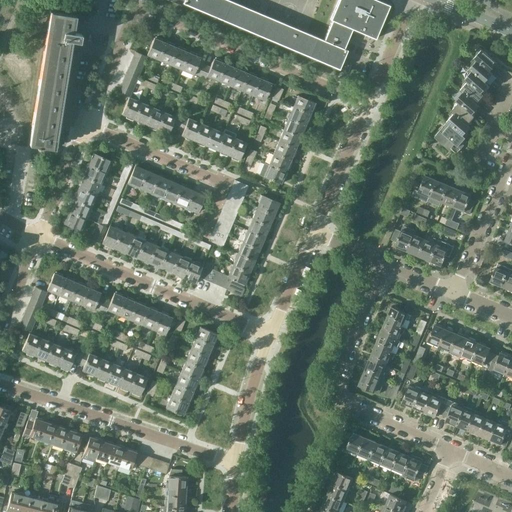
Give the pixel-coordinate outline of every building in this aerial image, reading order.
[(332,20),(324,39),(231,0),(168,0),(181,6),(183,3),(339,69),(347,49),(344,48),(348,38),(352,40),(354,34),(350,32),(352,28),(375,38),(389,4),(379,0),(338,0),(330,19),(332,20)] [(80,41),(81,33),(82,29),(72,27),(74,15),(51,12),(30,145),(52,148),(68,49),(73,49),(80,51),(82,42),(80,41)] [(159,60),(166,43),(154,38),(147,55),(159,60)] [(159,60),(171,65),(178,47),(166,43),(159,60)] [(171,65),(182,70),(190,52),(178,47),(171,65)] [(474,56),(477,59),(490,70),(497,62),(481,48),(474,56)] [(133,57),(145,62),(147,57),(135,52),(133,57)] [(200,76),(205,64),(199,62),(201,57),(190,52),(182,70),(194,75),(195,74),(200,76)] [(131,63),(142,68),(145,62),(133,57),(131,63)] [(207,76),(218,81),(226,64),(214,59),(210,67),(205,64),(200,76),(206,78),(207,76)] [(473,70),(486,81),(493,73),(490,70),(477,59),(470,67),(473,70)] [(128,68),(140,73),(142,68),(131,63),(128,68)] [(218,81),(230,86),(237,69),(226,64),(218,81)] [(126,74),(138,79),(140,73),(128,68),(126,74)] [(230,86),(242,91),(249,74),(237,69),(230,86)] [(465,78),(468,80),(481,92),(488,84),(486,81),(473,70),(465,78)] [(143,77),(150,80),(152,74),(145,71),(143,77)] [(123,80),(135,85),(138,79),(126,74),(123,80)] [(152,74),(150,80),(157,83),(159,77),(152,74)] [(242,91),(253,96),(261,79),(249,74),(242,91)] [(139,84),(146,87),(149,82),(141,79),(139,84)] [(261,79),(253,96),(265,101),(272,84),(261,79)] [(121,86),(133,91),(135,85),(123,80),(121,86)] [(461,89),(463,91),(477,103),(484,95),(481,92),(468,80),(461,89)] [(165,86),(172,90),(175,84),(167,81),(165,86)] [(149,82),(146,87),(154,91),(156,85),(149,82)] [(175,84),(172,90),(180,93),(182,87),(175,84)] [(133,91),(121,86),(119,91),(131,96),(133,91)] [(171,91),(163,88),(161,94),(169,97),(171,91)] [(284,90),(278,88),(273,99),(279,101),(284,90)] [(169,97),(177,100),(179,95),(171,91),(169,97)] [(456,100),(459,102),(472,114),(479,105),(477,103),(463,91),(456,100)] [(298,95),(293,107),(310,114),(315,102),(298,95)] [(189,101),(196,104),(198,99),(191,96),(189,101)] [(122,114),(133,119),(141,102),(129,97),(122,114)] [(221,106),(223,100),(216,97),(214,103),(221,106)] [(230,103),(223,100),(221,106),(228,109),(230,103)] [(133,119),(145,124),(152,107),(141,102),(133,119)] [(451,110),(454,113),(468,125),(475,117),(472,114),(459,102),(451,110)] [(270,103),(267,110),(273,113),(276,106),(270,103)] [(217,114),(220,108),(213,105),(210,111),(217,114)] [(145,124),(156,129),(164,112),(152,107),(145,124)] [(244,116),(246,110),(239,107),(237,113),(244,116)] [(288,119),(305,126),(310,114),(293,107),(288,119)] [(227,111),(220,108),(217,114),(225,117),(227,111)] [(253,113),(246,110),(244,116),(251,119),(253,113)] [(273,113),(267,110),(264,117),(270,120),(273,113)] [(177,129),(183,116),(176,114),(175,117),(164,112),(156,129),(168,134),(172,127),(177,129)] [(447,121),(450,124),(463,136),(470,127),(468,125),(454,113),(447,121)] [(234,120),(241,123),(243,118),(236,115),(234,120)] [(181,135),(193,140),(200,123),(189,118),(188,119),(183,116),(177,129),(183,131),(181,135)] [(243,118),(241,123),(248,126),(250,121),(243,118)] [(283,130),(300,138),(305,126),(288,119),(283,130)] [(193,140),(205,145),(212,128),(200,123),(193,140)] [(463,136),(450,124),(442,132),(458,146),(466,138),(463,136)] [(260,126),(258,133),(263,135),(266,128),(260,126)] [(205,145),(216,150),(223,133),(212,128),(205,145)] [(278,142),(296,149),(300,138),(283,130),(278,142)] [(216,150),(227,155),(235,138),(223,133),(216,150)] [(263,135),(258,133),(255,140),(260,142),(263,135)] [(235,138),(227,155),(239,160),(247,143),(235,138)] [(274,153),(291,161),(296,149),(278,142),(274,153)] [(250,149),(248,156),(253,159),(256,152),(250,149)] [(269,165),(286,172),(291,161),(274,153),(269,165)] [(93,154),(88,165),(106,173),(111,161),(93,154)] [(253,159),(248,156),(245,163),(250,166),(253,159)] [(120,179),(125,181),(126,181),(133,164),(126,162),(119,178),(120,179)] [(281,184),(286,172),(269,165),(264,163),(259,175),(264,177),(264,176),(281,184)] [(84,177),(101,184),(106,173),(88,165),(84,177)] [(140,188),(148,171),(135,165),(128,183),(140,188)] [(140,188),(151,193),(159,175),(148,171),(140,188)] [(151,193),(163,198),(171,180),(159,175),(151,193)] [(413,192),(412,196),(424,201),(427,202),(428,201),(437,180),(425,175),(418,191),(417,190),(415,189),(413,192)] [(79,188),(96,196),(101,184),(84,177),(79,188)] [(115,190),(120,192),(125,181),(120,179),(115,190)] [(163,198),(175,202),(182,185),(171,180),(163,198)] [(235,180),(232,186),(246,192),(249,186),(235,180)] [(437,180),(428,201),(429,202),(439,206),(440,206),(442,202),(449,185),(437,180)] [(175,202),(186,207),(194,190),(182,185),(175,202)] [(449,185),(442,202),(453,206),(460,190),(449,185)] [(229,192),(244,198),(246,192),(232,186),(229,192)] [(74,200),(91,207),(96,196),(79,188),(74,200)] [(110,202),(115,204),(120,192),(115,190),(110,202)] [(205,195),(194,190),(186,207),(198,212),(205,195)] [(453,206),(447,219),(452,220),(457,208),(465,212),(470,214),(475,201),(470,199),(470,198),(471,195),(460,190),(453,206)] [(227,198),(241,204),(244,198),(229,192),(227,198)] [(262,195),(257,207),(274,214),(279,203),(262,195)] [(132,208),(134,203),(121,198),(119,203),(132,208)] [(224,204),(238,210),(241,204),(227,198),(224,204)] [(69,211),(87,218),(91,207),(74,200),(69,211)] [(105,214),(110,216),(115,204),(110,202),(105,214)] [(132,208),(143,213),(145,208),(134,203),(132,208)] [(222,210),(236,216),(238,210),(224,204),(222,210)] [(128,216),(130,211),(118,206),(116,210),(128,216)] [(252,218),(270,226),(274,214),(257,207),(252,218)] [(143,213),(155,218),(157,213),(145,208),(143,213)] [(233,223),(236,217),(236,216),(222,210),(219,217),(233,223)] [(87,218),(69,211),(64,223),(82,230),(87,218)] [(128,216),(139,220),(141,216),(130,211),(128,216)] [(97,223),(100,224),(106,227),(110,216),(105,214),(101,213),(97,223)] [(155,218),(166,223),(168,218),(157,213),(155,218)] [(139,220),(151,225),(153,221),(141,216),(139,220)] [(231,228),(233,224),(233,223),(219,217),(217,222),(231,228)] [(166,223),(178,228),(180,223),(168,218),(166,223)] [(247,230),(265,237),(270,226),(252,218),(247,230)] [(447,219),(445,224),(457,229),(459,224),(452,220),(447,219)] [(151,225),(162,230),(164,225),(153,221),(151,225)] [(214,228),(228,234),(231,228),(217,222),(214,228)] [(180,223),(178,228),(193,234),(195,230),(180,223)] [(106,227),(100,224),(93,239),(99,242),(106,227)] [(114,248),(122,231),(109,225),(102,243),(114,248)] [(162,230),(174,235),(176,230),(164,225),(162,230)] [(396,229),(391,239),(397,242),(395,246),(407,251),(413,235),(415,231),(403,226),(402,229),(401,231),(396,229)] [(444,226),(442,232),(454,237),(456,231),(444,226)] [(212,234),(226,240),(228,234),(214,228),(212,234)] [(174,235),(185,240),(188,235),(176,230),(174,235)] [(242,241),(260,249),(265,237),(247,230),(242,241)] [(114,248),(126,253),(133,235),(122,231),(114,248)] [(223,247),(226,240),(212,234),(209,241),(223,247)] [(126,253),(137,258),(145,240),(133,235),(126,253)] [(185,240),(197,245),(199,240),(188,235),(185,240)] [(413,235),(407,251),(418,256),(425,240),(413,235)] [(425,240),(418,256),(430,261),(438,242),(439,240),(434,238),(433,240),(426,237),(425,240)] [(137,258),(149,263),(156,245),(145,240),(137,258)] [(199,240),(197,245),(208,250),(211,245),(199,240)] [(438,242),(430,261),(441,266),(446,255),(449,257),(452,250),(449,249),(450,245),(439,240),(438,242)] [(237,253),(255,260),(260,249),(242,241),(237,253)] [(149,263),(160,268),(168,250),(156,245),(149,263)] [(160,268),(172,273),(179,255),(168,250),(160,268)] [(233,264),(250,272),(255,260),(237,253),(233,264)] [(172,273),(183,278),(191,260),(179,255),(172,273)] [(191,260),(183,278),(195,282),(202,265),(191,260)] [(245,284),(250,272),(233,264),(228,276),(227,276),(232,278),(227,289),(233,292),(234,294),(239,296),(242,296),(244,289),(243,287),(245,283),(245,284)] [(503,286),(510,269),(498,264),(496,267),(491,281),(503,286)] [(200,278),(206,280),(210,271),(204,268),(200,278)] [(216,271),(211,269),(210,271),(206,280),(211,282),(216,271)] [(511,290),(511,269),(510,269),(503,286),(511,290)] [(211,282),(216,285),(221,273),(216,271),(211,282)] [(59,295),(66,278),(54,273),(47,290),(59,295)] [(216,285),(222,287),(227,276),(221,273),(216,285)] [(228,276),(227,276),(222,287),(227,289),(232,278),(227,276),(228,276)] [(59,295),(70,300),(78,282),(66,278),(59,295)] [(70,300),(82,305),(89,287),(78,282),(70,300)] [(35,287),(32,294),(45,299),(47,292),(35,287)] [(94,308),(100,311),(105,299),(99,297),(101,292),(89,287),(82,305),(94,310),(94,308)] [(119,315),(126,298),(114,293),(110,302),(105,299),(100,311),(106,313),(107,310),(119,315)] [(32,294),(30,299),(42,304),(45,299),(32,294)] [(119,315),(130,320),(138,303),(126,298),(119,315)] [(28,304),(40,310),(42,304),(30,299),(28,304)] [(130,320),(142,325),(149,308),(138,303),(130,320)] [(26,310),(38,315),(40,310),(28,304),(26,310)] [(402,327),(405,319),(409,321),(411,315),(392,307),(386,320),(402,327)] [(44,313),(51,316),(53,310),(46,308),(44,313)] [(142,325),(154,330),(161,313),(149,308),(142,325)] [(23,316),(35,321),(38,315),(26,310),(23,316)] [(53,310),(51,316),(57,318),(59,313),(53,310)] [(173,318),(161,313),(154,330),(165,335),(173,318)] [(47,323),(49,318),(42,315),(40,320),(47,323)] [(23,316),(21,321),(33,326),(35,321),(23,316)] [(73,325),(76,319),(68,316),(66,322),(73,325)] [(56,321),(49,318),(47,323),(54,326),(56,321)] [(180,332),(183,326),(185,320),(179,318),(177,324),(174,329),(180,332)] [(83,322),(76,319),(73,325),(80,328),(83,322)] [(421,335),(427,322),(421,319),(415,333),(421,335)] [(396,340),(397,340),(400,332),(403,334),(406,328),(402,327),(386,320),(380,333),(396,340)] [(31,332),(33,326),(21,321),(19,327),(31,332)] [(92,328),(100,331),(102,326),(95,323),(92,328)] [(70,333),(72,327),(65,324),(63,330),(70,333)] [(439,346),(446,329),(434,324),(427,341),(439,346)] [(79,330),(72,327),(70,333),(77,336),(79,330)] [(200,327),(195,338),(212,346),(217,334),(200,327)] [(450,350),(456,336),(457,334),(446,329),(439,346),(450,350)] [(99,333),(91,330),(89,336),(96,339),(99,333)] [(114,338),(121,341),(124,335),(117,332),(114,338)] [(33,355),(41,338),(29,333),(21,350),(33,355)] [(391,353),(391,352),(394,345),(398,346),(400,341),(397,340),(396,340),(380,333),(375,346),(391,353)] [(172,334),(169,341),(175,343),(178,336),(172,334)] [(450,350),(461,355),(468,339),(457,334),(456,336),(450,350)] [(124,335),(121,341),(128,344),(131,338),(124,335)] [(33,355),(45,360),(52,343),(41,338),(33,355)] [(190,350),(207,357),(212,346),(195,338),(190,350)] [(461,355),(472,360),(479,343),(468,339),(461,355)] [(118,348),(121,342),(114,340),(111,345),(118,348)] [(175,343),(169,341),(166,348),(172,350),(175,343)] [(128,345),(121,342),(118,348),(125,351),(128,345)] [(137,347),(144,350),(147,345),(140,342),(137,347)] [(45,360),(57,365),(64,348),(52,343),(45,360)] [(487,369),(494,353),(489,351),(490,348),(479,343),(472,360),(479,362),(478,365),(487,370),(487,369)] [(147,345),(144,350),(151,353),(154,348),(147,345)] [(385,366),(385,365),(388,358),(392,359),(394,354),(391,352),(391,353),(375,346),(369,359),(385,366)] [(420,346),(413,361),(419,364),(426,349),(420,346)] [(72,361),(78,363),(83,352),(77,349),(76,353),(64,348),(57,365),(68,370),(72,361)] [(134,355),(141,358),(144,352),(137,349),(134,355)] [(185,361),(203,369),(207,357),(190,350),(185,361)] [(93,375),(101,358),(89,353),(89,354),(83,352),(78,363),(84,365),(82,370),(93,375)] [(144,352),(141,358),(148,361),(151,355),(144,352)] [(498,370),(505,373),(511,357),(500,352),(499,356),(494,353),(487,369),(497,373),(498,370)] [(162,357),(159,364),(165,366),(168,360),(162,357)] [(93,375),(105,380),(112,363),(101,358),(93,375)] [(389,367),(385,365),(385,366),(369,359),(364,372),(380,378),(383,371),(387,372),(389,367)] [(180,373),(198,380),(203,369),(185,361),(180,373)] [(419,364),(413,361),(407,377),(413,379),(419,364)] [(105,380),(117,385),(124,368),(112,363),(105,380)] [(165,366),(159,364),(156,371),(162,373),(165,366)] [(117,385),(128,390),(135,373),(124,368),(117,385)] [(383,380),(380,378),(364,372),(358,385),(374,392),(377,384),(381,385),(383,380)] [(147,378),(135,373),(128,390),(140,395),(147,378)] [(175,384),(193,392),(198,380),(180,373),(175,384)] [(153,380),(150,387),(155,389),(158,382),(153,380)] [(171,396),(188,403),(193,392),(175,384),(171,396)] [(393,400),(399,387),(395,385),(395,384),(394,384),(393,384),(388,398),(393,400)] [(401,402),(413,407),(421,388),(416,386),(415,388),(408,385),(401,402)] [(470,393),(472,388),(464,385),(462,390),(470,394),(470,393)] [(155,389),(150,387),(147,394),(152,396),(155,389)] [(432,393),(427,391),(421,388),(413,407),(424,412),(432,393)] [(442,415),(448,400),(439,395),(432,393),(424,412),(435,416),(437,413),(442,415)] [(188,403),(171,396),(166,407),(183,415),(188,403)] [(463,408),(456,405),(457,403),(448,400),(442,415),(447,417),(445,421),(456,425),(463,408)] [(0,405),(0,419),(7,422),(6,422),(8,423),(10,418),(9,417),(11,410),(13,407),(5,404),(4,407),(0,405)] [(464,406),(463,408),(456,425),(467,430),(475,411),(464,406)] [(485,418),(478,415),(479,413),(475,411),(467,430),(478,434),(485,418)] [(28,414),(21,412),(15,426),(23,429),(28,414)] [(486,415),(485,418),(478,434),(490,439),(497,422),(496,422),(490,419),(490,417),(486,415)] [(41,441),(42,440),(48,422),(36,418),(33,426),(27,424),(23,437),(27,438),(29,437),(29,436),(36,438),(35,439),(41,441)] [(497,420),(496,422),(497,422),(490,439),(506,446),(511,434),(511,431),(511,424),(502,420),(501,422),(497,420)] [(52,445),(53,443),(59,426),(48,422),(42,440),(47,441),(47,443),(52,445)] [(64,449),(64,447),(70,430),(59,426),(53,443),(59,446),(58,447),(64,449)] [(82,434),(70,430),(64,447),(70,450),(70,451),(76,453),(82,434)] [(345,449),(357,454),(364,437),(352,432),(345,449)] [(96,458),(102,441),(90,436),(84,454),(96,458)] [(357,454),(368,458),(375,442),(364,437),(357,454)] [(96,458),(107,462),(113,444),(102,441),(96,458)] [(368,458),(380,463),(387,447),(375,442),(368,458)] [(107,462),(119,466),(125,449),(113,444),(107,462)] [(380,463),(391,468),(398,452),(398,451),(399,449),(391,446),(391,448),(387,447),(380,463)] [(5,448),(3,454),(13,458),(14,451),(5,448)] [(21,462),(24,450),(17,449),(14,460),(21,462)] [(135,470),(137,464),(133,463),(136,452),(125,449),(119,466),(131,470),(131,469),(135,470)] [(136,452),(133,463),(137,464),(139,465),(143,454),(136,452)] [(391,468),(403,473),(410,456),(398,452),(391,468)] [(13,458),(3,454),(0,459),(0,460),(11,465),(13,458)] [(143,454),(139,465),(146,467),(150,457),(143,454)] [(422,461),(410,456),(403,473),(407,475),(406,477),(413,480),(414,477),(415,478),(422,461)] [(146,467),(153,469),(156,459),(150,457),(146,467)] [(153,469),(160,472),(163,461),(156,459),(153,469)] [(170,463),(163,461),(160,472),(166,474),(170,463)] [(18,475),(21,464),(14,462),(11,473),(18,475)] [(68,463),(65,473),(72,476),(75,465),(68,463)] [(82,468),(75,465),(72,476),(78,478),(82,468)] [(349,474),(351,468),(346,466),(343,472),(349,474)] [(357,471),(351,468),(349,474),(354,476),(357,471)] [(167,488),(186,489),(186,477),(177,476),(178,471),(171,469),(169,476),(168,476),(168,482),(166,482),(165,488),(167,488)] [(336,471),(331,483),(348,490),(353,478),(336,471)] [(72,476),(65,473),(61,483),(68,486),(72,476)] [(0,485),(5,488),(9,477),(2,474),(0,479),(0,485)] [(74,488),(78,478),(72,476),(68,486),(74,488)] [(326,494),(343,501),(348,490),(331,483),(326,494)] [(101,498),(104,487),(97,485),(94,497),(101,498)] [(111,489),(104,487),(101,498),(108,500),(111,489)] [(165,494),(165,500),(185,502),(186,489),(167,488),(167,495),(165,494)] [(18,511),(19,511),(24,495),(25,493),(19,492),(18,494),(11,492),(7,510),(12,511),(13,511),(14,511),(19,511),(18,511)] [(368,498),(374,501),(376,495),(370,493),(368,498)] [(388,498),(385,505),(400,511),(401,511),(406,501),(388,493),(386,497),(388,498)] [(321,506),(335,511),(338,511),(343,501),(326,494),(321,506)] [(30,497),(24,495),(19,511),(32,511),(36,498),(37,496),(31,495),(30,497)] [(42,500),(36,498),(32,511),(44,511),(47,501),(48,501),(48,499),(43,498),(42,500)] [(136,511),(137,511),(140,500),(133,498),(130,510),(136,511)] [(371,506),(374,501),(368,498),(366,504),(371,506)] [(80,511),(83,503),(70,500),(69,506),(69,507),(67,511),(80,511)] [(183,511),(185,502),(165,500),(164,506),(160,506),(159,511),(183,511)] [(54,503),(48,501),(47,501),(44,511),(57,511),(60,502),(54,501),(54,503)] [(93,511),(95,506),(83,503),(80,511),(93,511)]
